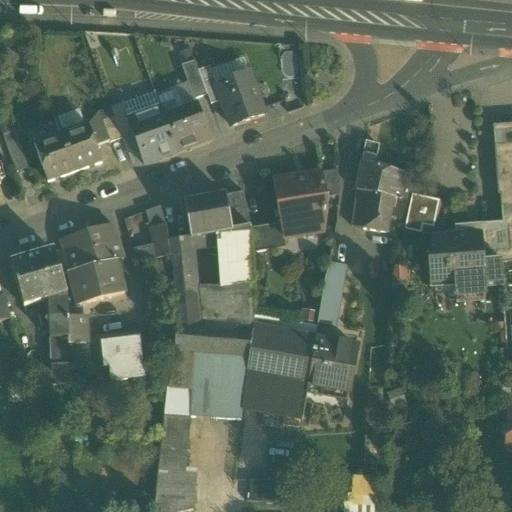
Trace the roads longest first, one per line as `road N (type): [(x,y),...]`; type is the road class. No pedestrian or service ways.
road 1 (residential): [(360,108),(0,239)]
road 2 (secondary): [(149,0),(314,17)]
road 3 (residential): [(385,98),(511,60)]
road 4 (secondary): [(314,17),(444,28)]
